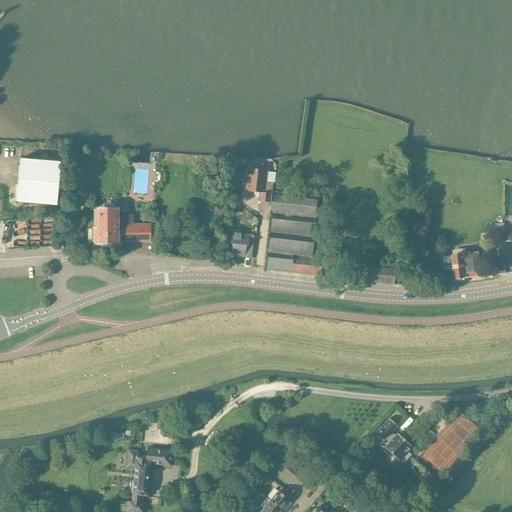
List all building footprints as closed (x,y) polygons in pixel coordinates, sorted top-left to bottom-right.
[(56,206),(59,162),(20,159),(17,202),(56,206)] [(272,182),(265,182),(267,170),(265,170),(265,169),(265,167),(264,166),(263,165),(262,164),(261,163),(260,163),(258,162),(257,162),(255,162),(254,162),(253,163),(251,163),(250,164),(249,165),(248,166),(247,167),(247,168),(246,168),(243,191),(253,192),(253,194),(255,197),(257,197),(257,201),(270,202),(272,182)] [(312,257),(318,197),(274,192),(265,269),(319,275),(321,258),(312,257)] [(245,204),(241,210),(253,218),(253,216),(256,212),(256,210),(245,204)] [(150,241),(150,224),(132,225),(132,216),(121,216),(121,230),(115,230),(115,211),(97,211),(97,227),(92,227),(92,237),(94,239),(97,239),(97,242),(115,242),(115,235),(124,235),(124,241),(150,241)] [(251,258),(254,235),(242,233),(241,231),(240,230),(239,229),(237,229),(235,229),(233,230),(232,232),(231,243),(233,243),(231,255),(251,258)] [(485,267),(484,261),(480,261),(479,252),(445,255),(446,269),(454,268),(455,278),(478,276),(481,273),(480,272),(480,268),(485,267)] [(511,271),(511,263),(505,265),(504,259),(495,260),(497,274),(506,273),(506,272),(511,271)] [(403,285),(405,266),(396,265),(395,270),(365,268),(363,282),(394,285),(394,284),(403,285)] [(412,447),(405,441),(405,440),(402,437),(402,438),(397,433),(395,435),(391,432),(397,426),(389,418),(375,433),(384,440),(385,439),(388,442),(384,447),(399,461),(400,461),(402,464),(410,455),(407,453),(412,447)] [(141,502),(142,495),(146,495),(146,492),(147,492),(148,483),(147,483),(149,463),(169,465),(171,450),(146,447),(145,455),(136,455),(136,451),(127,450),(126,467),(134,468),(132,481),(131,482),(130,482),(129,489),(131,489),(131,491),(131,496),(132,496),(131,501),(130,501),(128,511),(136,511),(142,511),(143,502),(141,502)] [(277,463),(286,453),(281,449),(272,459),(277,463)] [(282,466),(290,456),(286,453),(277,463),(282,466)] [(287,470),(295,460),(290,456),(282,466),(287,470)] [(291,474),(299,464),(295,460),(287,470),(291,474)] [(296,478),(304,468),(299,464),(291,474),(296,478)] [(301,482),(309,472),(304,468),(296,478),(301,482)] [(271,479),(262,472),(258,477),(267,484),(271,479)] [(305,485),(313,475),(309,472),(301,482),(305,485)] [(428,473),(424,477),(432,485),(436,480),(428,473)] [(310,489),(318,479),(313,475),(305,485),(310,489)] [(280,509),(288,500),(277,491),(269,501),(280,509)] [(264,511),(278,511),(280,509),(269,501),(262,510),(264,511)]
